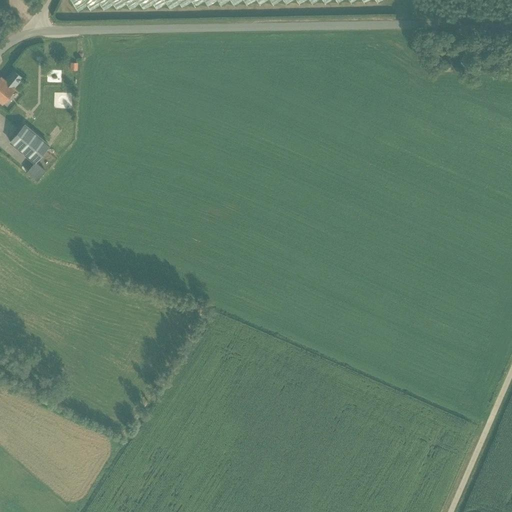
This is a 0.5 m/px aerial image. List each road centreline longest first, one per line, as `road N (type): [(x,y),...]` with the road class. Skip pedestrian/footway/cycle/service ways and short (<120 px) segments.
road 1 (unclassified): [(30,23),(50,30),(511,28)]
road 2 (unclassified): [(511,366),(449,511)]
